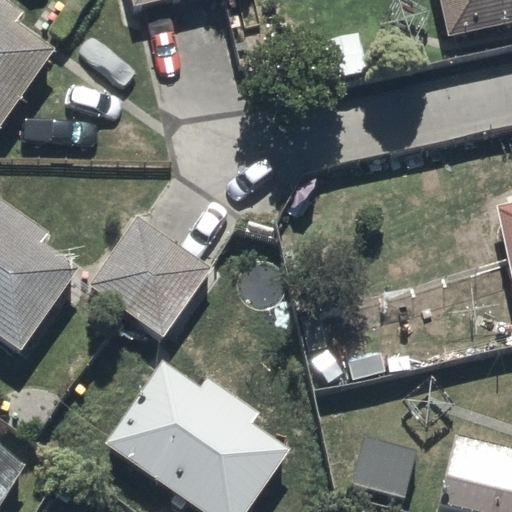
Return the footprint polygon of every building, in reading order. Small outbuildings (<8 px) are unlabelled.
[(215,0),(125,0),(131,23),(216,2),(215,0)] [(511,0),(433,0),(444,51),(511,37),(511,0)] [(0,141),(51,69),(11,40),(22,24),(0,8),(0,141)] [(0,356),(17,369),(74,287),(38,261),(47,248),(0,215),(0,356)] [(511,218),(494,222),(511,306),(511,218)] [(134,232),(86,302),(161,353),(209,283),(134,232)] [(163,377),(103,462),(173,511),(256,511),(287,469),(247,440),(257,427),(207,391),(199,403),(163,377)] [(365,444),(351,501),(393,511),(404,511),(418,457),(365,444)] [(511,511),(511,460),(455,447),(440,511),(511,511)] [(0,511),(4,511),(24,480),(0,465),(0,511)]
